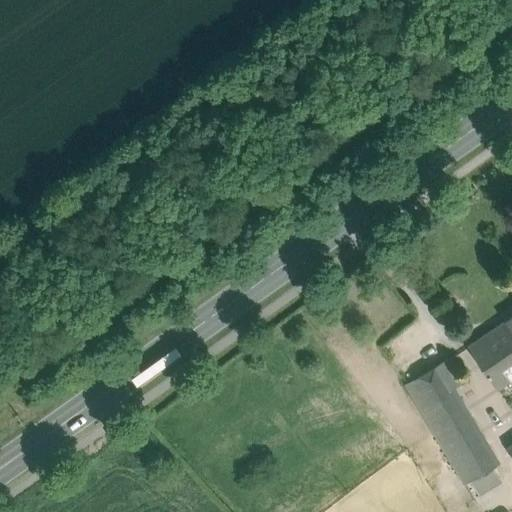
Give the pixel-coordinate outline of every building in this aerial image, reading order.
[(511,315),(469,345),(498,387),(511,377),(511,315)] [(464,380),(450,356),(438,363),(453,387),(464,380)] [(453,387),(438,363),(406,382),(465,481),(491,466),(497,462),(453,387)] [(413,407),(403,391),(394,396),(404,412),(413,407)] [(491,466),(465,481),(473,496),(500,480),(491,466)]
